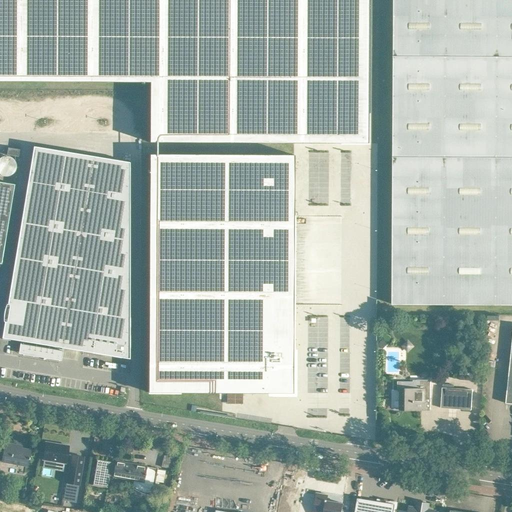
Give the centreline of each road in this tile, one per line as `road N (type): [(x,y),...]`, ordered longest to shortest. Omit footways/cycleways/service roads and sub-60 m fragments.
road 1 (unknown): [(356,0),(354,322),(165,319),(156,310),(158,0)]
road 2 (tertiary): [(511,480),(0,390)]
